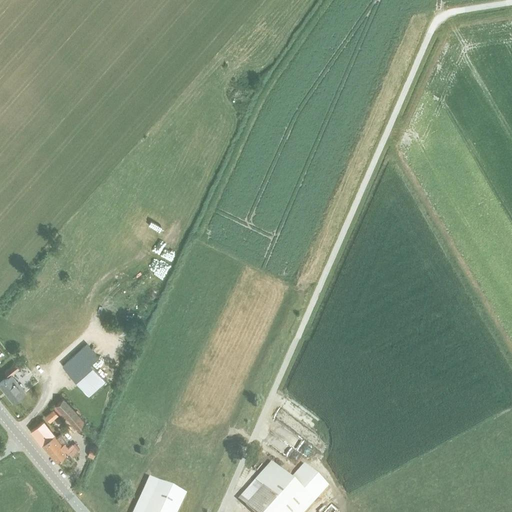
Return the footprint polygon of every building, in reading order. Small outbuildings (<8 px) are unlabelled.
[(97,357),(86,345),(63,365),(89,395),(104,381),(89,364),(97,357)] [(0,383),(0,385),(13,402),(25,392),(11,374),(18,368),(10,358),(5,362),(10,368),(5,372),(8,377),(0,383)] [(63,399),(54,406),(70,423),(75,429),(83,422),(78,417),(63,399)] [(307,445),(314,435),(289,416),(281,425),(307,445)] [(56,439),(46,425),(43,421),(30,431),(55,462),(64,454),(68,452),(74,447),(72,445),(67,449),(64,444),(67,442),(62,435),(56,439)] [(275,451),(294,466),(301,456),(282,442),(275,451)] [(74,447),(68,452),(71,456),(77,451),(74,447)] [(97,450),(92,448),(92,447),(88,456),(90,457),(93,458),(97,450)] [(273,458),(239,498),(256,511),(303,511),(327,485),(302,463),(292,475),(273,458)] [(179,511),(187,492),(157,482),(146,511),(179,511)]
